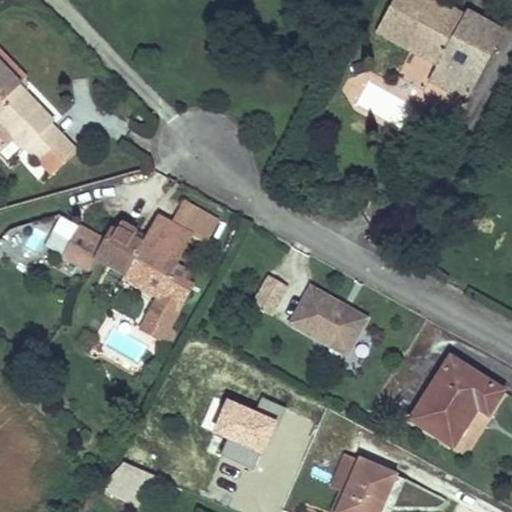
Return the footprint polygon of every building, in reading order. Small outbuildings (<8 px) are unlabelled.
[(437,69),(474,87),(503,32),(466,12),(463,18),(430,0),(394,0),(378,31),(439,64),(437,69)] [(0,63),(20,84),(26,79),(0,51),(0,63)] [(0,152),(14,139),(24,151),(27,148),(40,161),(63,139),(51,125),(54,122),(19,86),(20,84),(0,63),(0,152)] [(474,87),(437,69),(430,81),(467,100),(474,87)] [(76,152),(63,139),(40,161),(53,175),(76,152)] [(171,224),(193,236),(192,237),(206,245),(219,222),(183,202),(171,224)] [(79,227),(63,257),(89,271),(96,259),(125,275),(126,273),(160,291),(156,298),(143,322),(159,330),(168,335),(194,286),(187,282),(190,276),(189,271),(177,264),(192,237),(193,236),(171,224),(157,217),(141,247),(131,242),(136,234),(119,225),(115,234),(109,232),(105,240),(79,227)] [(126,273),(125,275),(122,280),(156,298),(160,291),(126,273)] [(254,304),(272,315),(287,289),(269,278),(254,304)] [(366,320),(311,289),(292,324),(346,355),(366,320)] [(159,330),(143,322),(139,329),(164,342),(168,335),(159,330)] [(412,420),(453,447),(478,408),(489,415),(503,392),(451,359),(412,420)] [(460,446),(467,451),(487,418),(480,414),(460,446)] [(229,486),(261,501),(278,464),(247,449),(229,486)] [(338,511),(360,461),(347,455),(333,488),(343,492),(334,511),(338,511)] [(338,511),(379,511),(395,476),(360,461),(338,511)] [(138,508),(155,477),(125,464),(100,488),(138,508)]
